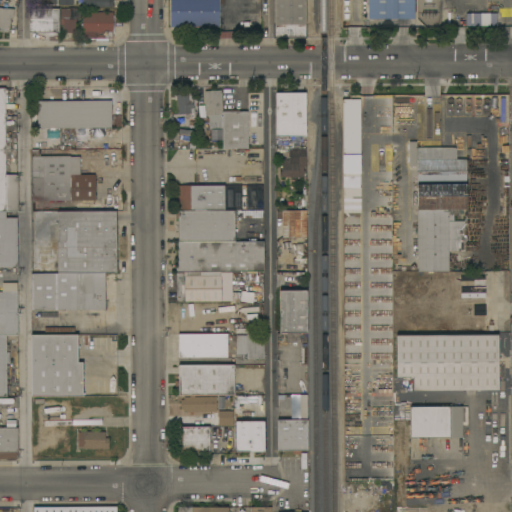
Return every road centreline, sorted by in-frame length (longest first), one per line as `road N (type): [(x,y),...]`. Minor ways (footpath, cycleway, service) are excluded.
road 1 (residential): [(0,63),(511,60)]
road 2 (residential): [(147,0),(149,511)]
road 3 (residential): [(0,483),(272,481)]
